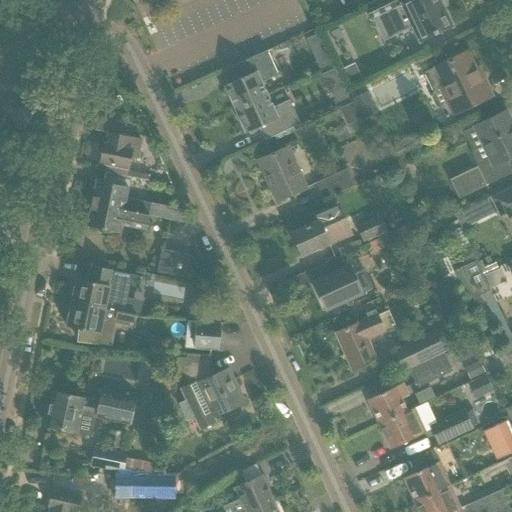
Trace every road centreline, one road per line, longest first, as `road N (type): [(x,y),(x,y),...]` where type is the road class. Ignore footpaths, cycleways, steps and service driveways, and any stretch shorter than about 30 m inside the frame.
road 1 (residential): [(347,511),(133,54),(85,19)]
road 2 (residential): [(85,19),(0,416)]
